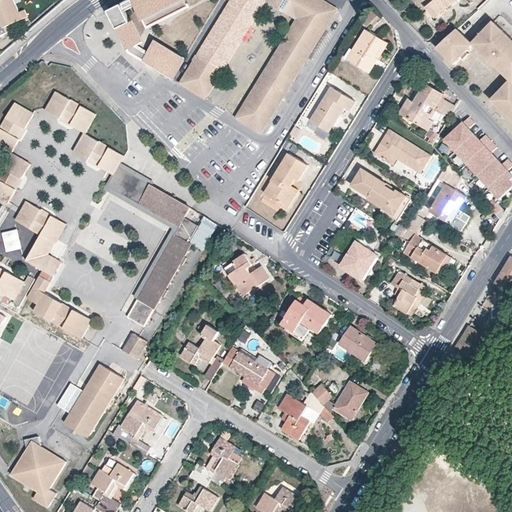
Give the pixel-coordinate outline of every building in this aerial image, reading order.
[(0,0),(0,35),(7,33),(5,28),(23,19),(14,0),(0,0)] [(134,0),(124,0),(121,2),(127,14),(139,8),(134,0)] [(134,0),(139,8),(146,23),(187,3),(185,0),(134,0)] [(279,9),(284,0),(231,0),(181,83),(202,96),(211,81),(261,0),(265,0),(267,1),(279,9)] [(206,99),(267,1),(265,0),(261,0),(211,81),(202,96),(206,99)] [(322,0),(290,0),(284,12),(296,19),(301,22),(240,120),(262,133),(338,10),(322,0)] [(284,0),(279,9),(284,12),(290,0),(284,0)] [(427,7),(422,0),(413,0),(422,11),(427,7)] [(422,0),(427,7),(431,4),(440,15),(459,0),(422,0)] [(121,2),(108,8),(127,45),(135,41),(140,39),(127,14),(121,2)] [(440,15),(431,4),(427,7),(436,19),(440,15)] [(240,120),(301,22),(296,19),(236,117),(240,120)] [(511,38),(492,19),(472,42),(509,77),(490,97),(511,118),(511,38)] [(461,36),(463,34),(455,26),(436,46),(444,54),(461,36)] [(386,41),(367,30),(354,50),(357,52),(351,61),(370,72),(376,62),(373,61),(386,41)] [(469,44),(472,42),(463,34),(461,36),(469,44)] [(444,54),(453,62),(459,55),(465,48),(469,44),(461,36),(444,54)] [(148,49),(143,57),(172,75),(183,56),(155,39),(148,49)] [(135,41),(127,45),(129,48),(143,57),(148,49),(135,41)] [(376,62),(388,42),(386,41),(373,61),(376,62)] [(465,48),(459,55),(461,57),(467,51),(465,48)] [(357,52),(354,50),(352,49),(346,58),(351,61),(357,52)] [(426,83),(415,102),(410,109),(405,106),(401,113),(430,130),(435,122),(437,123),(443,113),(450,117),(457,106),(442,97),(444,94),(426,83)] [(351,110),(356,101),(332,87),(311,121),(330,132),(335,123),(332,121),(334,117),(338,119),(345,107),(351,110)] [(97,115),(57,92),(46,111),(61,119),(63,116),(73,122),(71,125),(85,133),(86,134),(97,115)] [(410,109),(415,102),(409,99),(405,106),(410,109)] [(26,129),(34,114),(15,103),(0,130),(0,147),(11,154),(12,153),(20,139),(17,137),(23,127),(26,129)] [(73,122),(63,116),(61,119),(71,125),(73,122)] [(503,165),(501,167),(490,155),(492,153),(498,147),(486,135),(481,141),(478,143),(468,131),(470,129),(476,123),(470,117),(446,140),(501,199),(511,188),(511,181),(511,179),(511,178),(506,173),(511,167),(511,162),(509,159),(503,165)] [(302,130),(296,126),(292,133),(298,137),(302,130)] [(20,139),(26,129),(23,127),(17,137),(20,139)] [(481,141),(470,129),(468,131),(478,143),(481,141)] [(432,156),(390,130),(385,137),(388,138),(386,141),(384,140),(375,153),(394,165),(398,158),(421,173),(432,156)] [(433,145),(440,133),(436,130),(435,130),(428,142),(433,145)] [(86,134),(85,133),(74,152),(89,161),(91,158),(101,163),(99,167),(113,174),(114,175),(121,163),(125,156),(86,134)] [(23,179),(31,164),(12,153),(11,154),(0,174),(0,199),(8,204),(17,189),(14,187),(19,177),(23,179)] [(300,181),(310,166),(290,153),(265,194),(274,199),(275,196),(280,199),(278,202),(288,208),(297,193),(291,189),(293,186),(297,179),(300,181)] [(503,165),(492,153),(490,155),(501,167),(503,165)] [(91,158),(89,161),(99,167),(101,163),(91,158)] [(456,189),(463,178),(454,168),(449,162),(439,179),(447,184),(456,189)] [(114,175),(113,174),(104,189),(137,208),(173,229),(132,302),(150,312),(152,308),(138,300),(180,227),(140,205),(150,186),(152,186),(155,182),(121,163),(114,175)] [(396,191),(386,185),(387,184),(363,168),(352,185),(370,196),(368,198),(384,208),(382,211),(398,221),(412,199),(397,190),(396,191)] [(17,189),(23,179),(19,177),(14,187),(17,189)] [(456,189),(447,184),(430,211),(463,231),(472,217),(460,210),(468,197),(456,189)] [(152,186),(150,186),(140,205),(180,227),(138,300),(152,308),(155,310),(162,297),(164,298),(169,291),(166,290),(180,265),(183,267),(187,259),(185,258),(192,245),(189,244),(199,226),(185,219),(190,208),(152,186)] [(489,207),(498,212),(502,204),(493,200),(489,207)] [(50,255),(67,224),(52,216),(51,219),(40,213),(42,210),(27,201),(16,220),(42,235),(27,261),(55,277),(63,262),(50,255)] [(52,216),(42,210),(40,213),(51,219),(52,216)] [(438,273),(449,255),(418,236),(428,221),(416,215),(402,238),(410,243),(405,253),(438,273)] [(379,255),(357,241),(341,267),(363,281),(379,255)] [(245,296),(271,278),(263,266),(251,273),(248,268),(253,264),(246,254),(226,268),(245,296)] [(442,275),(453,258),(449,255),(438,273),(442,275)] [(511,256),(496,283),(510,292),(511,288),(511,256)] [(421,292),(425,286),(401,270),(392,284),(399,288),(403,291),(399,297),(394,305),(408,314),(421,292)] [(26,288),(30,290),(36,279),(29,275),(26,282),(7,271),(6,274),(0,271),(0,291),(15,300),(14,303),(20,307),(26,297),(26,296),(27,294),(24,292),(26,288)] [(93,320),(75,310),(73,312),(62,306),(64,303),(45,293),(51,283),(40,276),(38,280),(28,298),(39,304),(35,311),(83,338),(93,320)] [(28,298),(38,280),(36,279),(30,290),(27,294),(26,296),(26,297),(28,298)] [(412,316),(426,295),(421,292),(408,314),(412,316)] [(308,301),(300,296),(298,299),(305,304),(308,301)] [(309,298),(308,301),(305,304),(298,299),(281,323),(295,333),(302,322),(320,334),(333,315),(309,298)] [(75,310),(64,303),(62,306),(73,312),(75,310)] [(215,357),(222,345),(215,340),(220,331),(209,324),(202,335),(206,338),(200,348),(190,342),(181,356),(195,365),(200,356),(211,363),(215,357)] [(379,343),(352,326),(340,343),(363,358),(367,361),(379,343)] [(484,346),(488,339),(480,333),(479,334),(469,327),(465,334),(484,346)] [(148,342),(135,333),(124,351),(138,359),(148,342)] [(466,375),(480,353),(479,352),(482,346),(483,347),(484,346),(465,334),(447,363),(466,375)] [(276,374),(241,352),(239,355),(231,350),(223,362),(223,363),(246,377),(258,385),(256,389),(263,394),(266,389),(276,374)] [(368,368),(375,358),(371,355),(367,361),(363,358),(360,362),(368,368)] [(212,381),(223,363),(223,362),(217,359),(213,365),(213,364),(205,377),(212,381)] [(88,436),(124,377),(100,362),(84,389),(71,382),(58,404),(70,411),(64,422),(88,436)] [(271,392),(281,377),(276,374),(266,389),(271,392)] [(256,389),(258,385),(246,377),(243,381),(256,389)] [(352,419),(369,392),(351,382),(335,409),(352,419)] [(334,396),(322,383),(312,392),(324,406),(334,396)] [(332,414),(324,406),(312,392),(311,391),(304,403),(289,394),(279,409),(286,413),(282,419),(287,422),(282,429),(300,440),(311,422),(315,424),(321,414),(329,422),(335,417),(332,414)] [(253,408),(261,411),(265,402),(257,399),(253,408)] [(154,433),(165,416),(139,400),(122,426),(119,425),(114,434),(147,454),(152,447),(140,440),(147,429),(154,433)] [(424,434),(409,425),(391,454),(405,463),(424,434)] [(51,489),(67,462),(42,446),(39,436),(25,440),(28,449),(11,475),(38,492),(34,499),(49,508),(57,494),(51,489)] [(243,458),(234,452),(238,446),(222,437),(211,454),(214,456),(218,458),(211,470),(207,468),(199,463),(195,470),(212,480),(222,486),(227,477),(232,480),(240,466),(239,465),(243,458)] [(211,470),(218,458),(214,456),(207,468),(211,470)] [(125,489),(135,473),(119,463),(115,470),(106,464),(102,470),(101,469),(92,483),(99,487),(93,496),(101,501),(118,511),(122,504),(112,498),(110,496),(117,484),(120,486),(125,489)] [(212,480),(195,470),(190,477),(207,487),(212,480)] [(128,491),(138,475),(135,473),(125,489),(128,491)] [(120,486),(117,484),(110,496),(112,498),(120,486)] [(220,498),(201,486),(195,496),(188,491),(179,506),(188,511),(194,511),(200,504),(212,511),(220,498)] [(289,511),(290,511),(300,496),(284,486),(276,499),(266,493),(257,507),(264,511),(279,511),(282,508),(289,511)] [(116,511),(118,511),(101,501),(97,507),(104,511),(116,511)] [(98,511),(82,502),(75,511),(98,511)]
